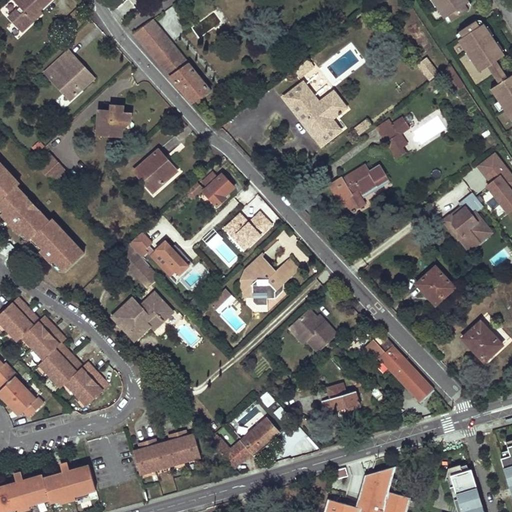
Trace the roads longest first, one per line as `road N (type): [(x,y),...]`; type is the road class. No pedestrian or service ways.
road 1 (residential): [(476,415),(94,0)]
road 2 (secondary): [(476,415),(147,511)]
road 3 (residential): [(0,266),(84,321),(126,365),(134,387),(127,408),(110,419),(2,443)]
